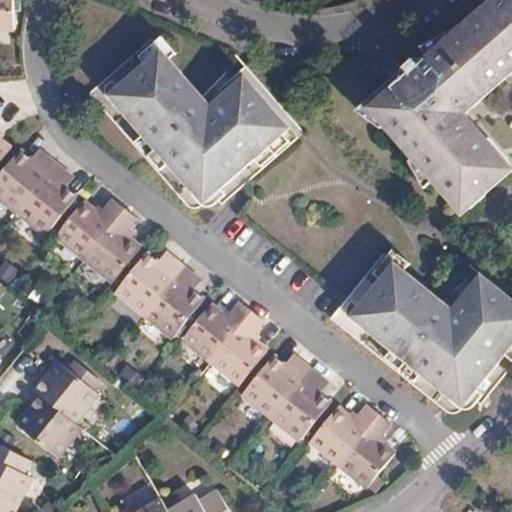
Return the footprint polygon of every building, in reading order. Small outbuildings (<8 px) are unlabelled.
[(0,0),(0,21),(17,20),(16,0),(0,0)] [(511,0),(480,0),(404,67),(425,90),(418,96),(399,75),(368,102),(450,194),(471,175),(482,186),(505,165),(485,144),(491,138),(464,107),(506,69),(501,64),(511,54),(511,0)] [(137,48),(143,54),(158,42),(166,52),(174,45),(160,29),(137,48)] [(142,125),(167,154),(184,172),(191,166),(211,188),(290,120),(251,77),(229,96),(221,86),(208,97),(197,107),(189,98),(201,88),(166,52),(158,42),(143,54),(115,79),(133,99),(125,106),(142,125)] [(511,54),(501,64),(506,69),(511,63),(511,54)] [(243,68),(221,86),(229,96),(251,77),(243,68)] [(107,86),(125,106),(133,99),(115,79),(107,86)] [(208,97),(201,88),(189,98),(197,107),(208,97)] [(0,120),(0,159),(17,138),(0,124),(2,122),(0,120)] [(211,188),(204,194),(212,203),(296,129),(290,120),(211,188)] [(159,160),(167,154),(142,125),(134,132),(159,160)] [(511,160),(491,138),(485,144),(505,165),(511,160)] [(0,175),(0,194),(15,206),(52,161),(45,156),(38,165),(21,151),(0,175)] [(52,161),(15,206),(48,233),(77,196),(63,184),(69,175),(52,161)] [(204,194),(211,188),(191,166),(184,172),(204,194)] [(459,205),(482,186),(471,175),(450,194),(459,205)] [(84,255),(122,207),(113,201),(101,215),(85,202),(58,234),(84,255)] [(137,220),(122,207),(84,255),(115,280),(141,248),(125,235),(137,220)] [(370,265),(377,270),(392,253),(401,261),(405,256),(388,242),(370,265)] [(117,289),(144,310),(180,265),(170,257),(163,265),(147,252),(117,289)] [(430,305),(440,292),(401,261),(392,253),(377,270),(354,299),(374,315),(368,323),(388,339),(419,364),(438,379),(444,371),(467,389),(511,335),(511,293),(487,274),(468,297),(458,289),(450,300),(440,312),(430,305)] [(195,277),(180,265),(144,310),(176,336),(206,300),(188,286),(195,277)] [(478,266),(458,289),(468,297),(487,274),(478,266)] [(450,300),(440,292),(430,305),(440,312),(450,300)] [(348,307),(368,323),(374,315),(354,299),(348,307)] [(211,358),(250,310),(241,303),(228,319),(211,305),(186,337),(211,358)] [(243,384),(269,352),(252,338),(265,322),(250,310),(211,358),(243,384)] [(511,353),(511,335),(467,389),(461,397),(470,405),(511,353)] [(419,364),(388,339),(382,346),(413,371),(419,364)] [(245,392),(271,414),(308,369),(298,361),(291,370),(274,356),(245,392)] [(70,371),(64,366),(50,382),(45,378),(34,391),(41,396),(76,424),(100,395),(93,389),(100,380),(78,362),(70,371)] [(58,362),(45,378),(50,382),(64,366),(58,362)] [(308,369),(271,414),(302,440),(333,403),(315,388),(322,380),(308,369)] [(438,379),(461,397),(467,389),(444,371),(438,379)] [(36,414),(23,430),(59,459),(82,430),(76,424),(41,396),(30,409),(36,414)] [(338,462),(377,414),(369,407),(356,421),(340,408),(313,441),(338,462)] [(36,414),(30,409),(17,425),(23,430),(36,414)] [(377,414),(338,462),(369,488),(398,456),(380,441),(392,426),(377,414)] [(25,475),(31,460),(0,444),(0,503),(9,508),(15,511),(32,479),(25,475)] [(169,511),(230,511),(218,490),(200,500),(197,495),(169,511)] [(169,511),(162,499),(139,511),(169,511)] [(0,511),(6,511),(9,508),(0,503),(0,511)]
